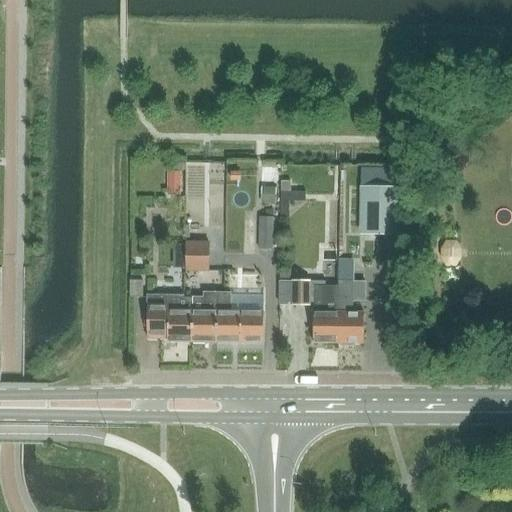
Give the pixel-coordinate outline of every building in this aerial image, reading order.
[(163,174),(162,200),(177,200),(177,174),(163,174)] [(359,187),(358,233),(397,233),(397,187),(359,187)] [(276,200),(275,219),(292,220),(293,201),(276,200)] [(273,218),(259,218),(258,250),(272,250),(273,218)] [(185,270),(208,270),(208,242),(185,242),(185,270)] [(278,281),(278,305),(307,305),(307,281),(278,281)] [(351,313),(352,282),(337,282),(337,287),(338,287),(337,343),(362,343),(362,313),(351,313)] [(338,287),(337,287),(313,287),(313,312),(312,312),(312,343),(337,343),(338,287)] [(215,342),(216,293),(202,293),(202,298),(191,298),(191,342),(215,342)] [(262,312),(241,312),(230,312),(230,293),(216,293),(215,342),(240,342),(262,342),(262,312)] [(191,298),(183,298),(183,296),(146,296),(146,314),(143,314),(143,327),(146,327),(146,338),(166,338),(166,342),(191,342),(191,298)]
